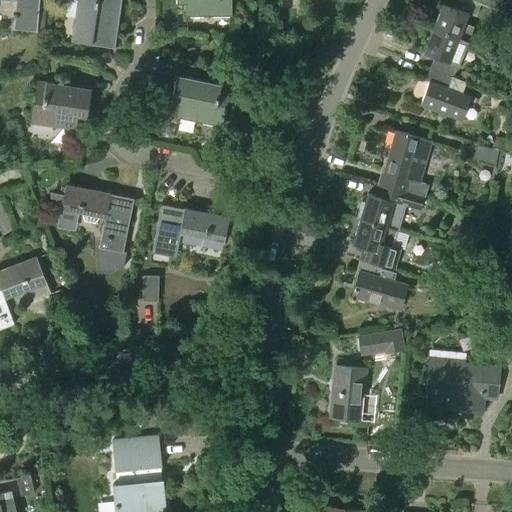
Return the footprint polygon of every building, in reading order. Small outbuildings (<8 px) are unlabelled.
[(37,31),(39,0),(15,0),(15,13),(13,13),(12,18),(14,18),(13,29),(37,31)] [(113,48),(120,0),(78,0),(72,41),(113,48)] [(231,16),(230,0),(175,0),(176,4),(185,4),(185,16),(231,16)] [(475,17),(480,5),(466,0),(454,0),(451,7),(440,3),(431,28),(467,42),(473,26),(463,23),(467,14),(475,17)] [(466,0),(480,5),(495,11),(497,4),(501,2),(501,0),(466,0)] [(458,66),(467,42),(431,28),(422,52),(432,56),(427,68),(452,78),(452,76),(456,65),(458,66)] [(452,78),(427,68),(423,80),(427,81),(418,104),(460,120),(469,96),(461,93),(465,81),(460,79),(452,76),(452,78)] [(463,71),(460,79),(465,81),(467,82),(470,74),(463,71)] [(220,127),(229,86),(176,75),(170,103),(180,105),(177,118),(220,127)] [(87,118),(91,89),(37,81),(31,123),(76,129),(78,117),(87,118)] [(424,198),(428,183),(417,181),(429,141),(394,131),(383,172),(384,173),(381,185),(424,198)] [(501,149),(505,139),(496,136),(492,146),(501,149)] [(478,145),(474,159),(494,165),(498,151),(478,145)] [(122,251),(133,198),(66,184),(60,210),(82,214),(84,221),(95,223),(99,218),(104,219),(98,246),(95,245),(96,272),(114,271),(114,266),(123,267),(126,252),(122,251)] [(359,219),(395,230),(397,230),(405,204),(421,209),(424,198),(381,185),(377,196),(367,193),(364,202),(361,201),(356,217),(360,218),(359,219)] [(223,244),(229,218),(161,204),(151,251),(176,256),(181,235),(223,244)] [(331,221),(334,213),(328,211),(326,220),(331,221)] [(393,269),(397,256),(388,254),(395,230),(359,219),(352,244),(361,247),(358,259),(382,266),(393,269)] [(459,235),(456,246),(472,251),(475,240),(459,235)] [(0,328),(13,324),(3,297),(45,281),(36,257),(0,270),(0,328)] [(395,308),(402,283),(393,281),(395,274),(381,270),(382,266),(358,259),(355,270),(359,271),(352,296),(395,308)] [(158,300),(159,276),(143,276),(142,299),(158,300)] [(455,303),(465,305),(468,292),(451,287),(449,296),(456,299),(455,303)] [(511,344),(511,320),(497,318),(494,343),(511,344)] [(139,328),(128,330),(130,340),(140,338),(139,328)] [(400,328),(358,335),(361,353),(385,349),(385,351),(403,347),(400,328)] [(455,357),(456,353),(442,351),(442,356),(438,356),(432,362),(428,361),(425,390),(462,394),(461,409),(480,411),(482,396),(496,397),(499,368),(463,365),(457,358),(455,357)] [(360,419),(365,367),(334,364),(329,416),(360,419)] [(115,511),(149,511),(165,510),(157,435),(112,439),(117,483),(112,484),(115,511)] [(20,495),(34,492),(30,474),(16,477),(20,495)] [(0,511),(15,511),(11,491),(0,493),(0,511)]
